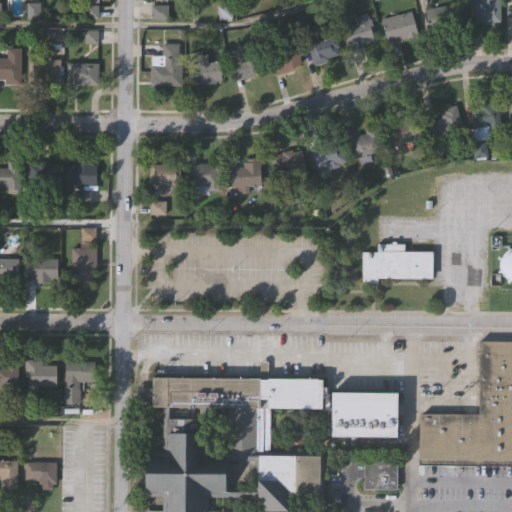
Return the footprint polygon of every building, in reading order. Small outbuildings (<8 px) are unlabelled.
[(500,0),(500,22),(493,22),(493,25),(482,25),(482,22),(468,21),(468,0),(500,0)] [(428,28),(423,7),(451,1),(456,22),(428,28)] [(168,6),(151,6),(151,21),(168,21),(168,6)] [(218,20),(232,20),(231,8),(218,8),(218,20)] [(389,42),(381,19),(410,10),(417,34),(389,42)] [(374,28),(372,29),(374,38),(359,42),(360,49),(349,52),(343,24),(357,21),(356,16),(367,13),(369,18),(371,18),(374,28)] [(36,33),(36,27),(65,27),(65,43),(45,42),(45,33),(36,33)] [(268,59),(280,56),(275,38),(292,33),(301,63),(292,66),(293,70),(273,76),(268,59)] [(313,62),(307,38),(319,35),(319,38),(337,34),(340,46),(337,47),(339,53),(328,56),(329,59),(313,62)] [(150,84),(150,64),(162,64),(162,41),(180,42),(179,57),(182,57),(182,85),(150,84)] [(233,83),(227,54),(237,52),(236,47),(248,45),(248,49),(256,47),(261,73),(254,74),(255,78),(233,83)] [(0,58),(6,58),(6,48),(20,48),(20,80),(0,80),(0,58)] [(221,79),(217,79),(217,82),(198,84),(198,81),(190,81),(189,63),(198,62),(197,54),(207,53),(208,61),(220,60),(221,79)] [(59,82),(33,82),(33,60),(59,60),(59,82)] [(97,86),(67,86),(67,64),(97,64),(97,86)] [(501,129),(489,130),(489,125),(473,127),(471,109),(480,108),(480,103),(498,101),(501,129)] [(434,141),(428,122),(443,118),(442,113),(445,112),(444,108),(457,104),(465,132),(434,141)] [(387,125),(417,116),(425,141),(415,145),(414,141),(394,147),(387,125)] [(353,157),(347,137),(365,132),(364,128),(377,124),(384,149),(353,157)] [(316,178),(313,170),(312,170),(306,150),(311,149),(310,147),(329,142),(328,139),(340,136),(346,160),(338,163),(339,167),(330,170),(331,174),(316,178)] [(275,177),(271,156),(282,154),(281,150),(292,148),(293,151),(302,149),(307,171),(275,177)] [(232,166),(243,165),(243,161),(247,161),(247,157),(261,157),(262,190),(257,190),(257,184),(249,184),(249,191),(240,191),(239,185),(232,185),(232,166)] [(30,196),(30,158),(57,158),(57,196),(30,196)] [(147,163),(166,163),(166,160),(177,160),(177,182),(157,182),(157,188),(150,188),(150,182),(147,182),(147,163)] [(0,167),(6,168),(6,162),(20,162),(20,193),(7,193),(7,188),(0,187),(0,167)] [(186,162),(218,162),(218,189),(205,189),(205,184),(186,184),(186,162)] [(96,164),(96,190),(83,190),(83,203),(65,203),(65,164),(96,164)] [(431,277),(377,276),(377,281),(367,281),(367,279),(362,279),(362,250),(377,250),(377,242),(404,242),(404,249),(432,250),(431,277)] [(502,248),(506,245),(510,243),(511,242),(511,274),(509,274),(504,271),(502,269),(499,263),(498,260),(499,255),(502,248)] [(94,249),(94,284),(70,284),(70,249),(94,249)] [(0,258),(18,258),(18,280),(0,280),(0,258)] [(26,258),(58,258),(58,282),(26,282),(26,258)] [(511,463),(421,463),(421,412),(480,413),(481,339),(511,339),(511,463)] [(25,361),(57,361),(57,385),(25,385),(25,361)] [(95,382),(65,382),(65,361),(95,361),(95,382)] [(0,364),(17,364),(17,388),(0,388),(0,364)] [(152,407),(152,399),(137,399),(137,386),(152,386),(152,377),(320,379),(320,408),(269,408),(228,407),(206,407),(164,407),(152,407)] [(332,433),(332,391),(399,392),(398,434),(332,433)] [(269,449),(323,450),(323,495),(292,495),(292,508),(260,508),(260,460),(226,459),(226,494),(209,494),(209,511),(200,511),(172,511),(163,511),(163,494),(144,494),(144,447),(164,448),(164,407),(206,407),(205,452),(227,452),(228,407),(269,408),(269,449)] [(16,489),(0,489),(0,461),(16,461),(16,489)] [(364,490),(364,461),(397,462),(396,490),(364,490)] [(23,480),(23,462),(52,462),(52,489),(38,489),(38,480),(23,480)]
